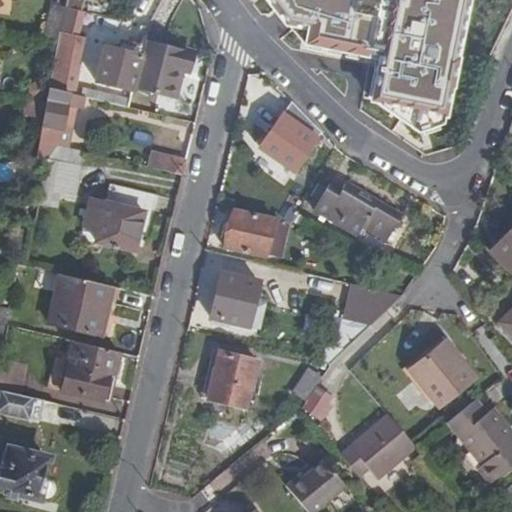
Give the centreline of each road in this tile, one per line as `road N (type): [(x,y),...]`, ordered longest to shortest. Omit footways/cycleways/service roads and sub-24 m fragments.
road 1 (residential): [(240,26),(122,511)]
road 2 (residential): [(240,26),(351,138),(440,188),(474,179),(511,71)]
